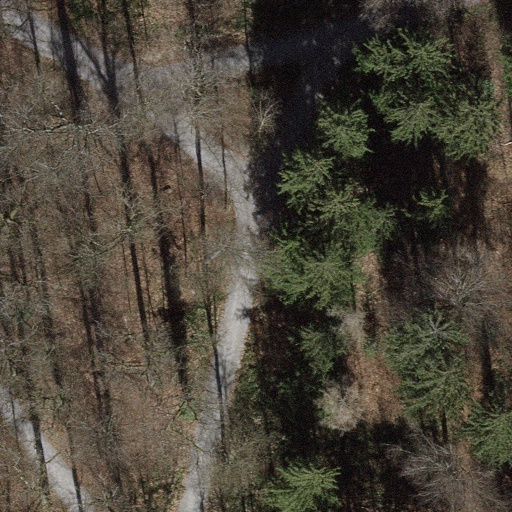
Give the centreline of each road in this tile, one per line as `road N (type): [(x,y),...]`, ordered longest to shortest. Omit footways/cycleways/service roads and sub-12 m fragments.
road 1 (track): [(391,0),(329,24),(263,196),(191,511)]
road 2 (track): [(329,24),(148,90),(0,4)]
road 3 (track): [(0,399),(82,511)]
